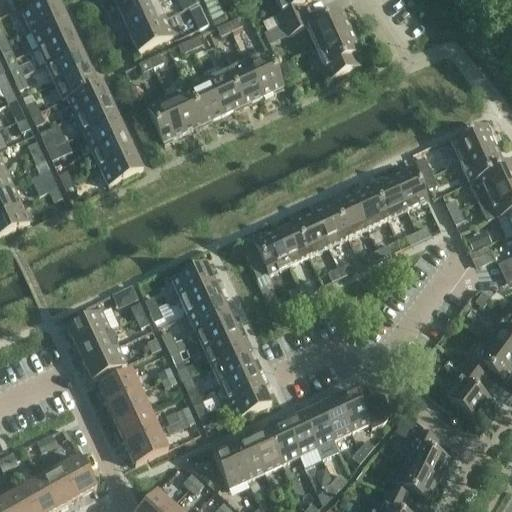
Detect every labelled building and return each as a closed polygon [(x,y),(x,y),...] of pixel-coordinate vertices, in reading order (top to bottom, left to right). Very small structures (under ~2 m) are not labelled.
[(120,22),(156,6),(153,0),(123,0),(112,5),(120,22)] [(176,0),(183,14),(189,12),(198,7),(195,1),(194,0),(176,0)] [(281,29),(305,19),(300,8),(315,0),(273,0),(280,15),(276,17),(281,29)] [(55,1),(20,17),(29,36),(64,20),(55,1)] [(128,40),(164,23),(156,6),(120,22),(128,40)] [(194,23),(199,34),(208,30),(203,19),(201,14),(191,18),(194,23)] [(315,52),(349,36),(340,15),(310,29),(305,19),(281,29),(287,40),(306,32),(315,52)] [(211,23),(214,30),(226,25),(223,18),(211,23)] [(64,20),(29,36),(37,53),(72,37),(64,20)] [(226,27),(231,36),(241,31),(237,22),(226,27)] [(164,23),(128,40),(137,58),(173,42),(164,23)] [(216,32),(220,41),(231,36),(226,27),(216,32)] [(359,70),(353,59),(359,56),(349,36),(315,52),(324,71),(320,73),(326,85),(359,70)] [(72,37),(37,53),(45,71),(80,54),(72,37)] [(187,45),(191,54),(202,49),(198,40),(187,45)] [(191,54),(187,45),(177,50),(181,59),(191,54)] [(0,55),(2,60),(11,56),(7,46),(0,48),(0,55)] [(53,88),(88,72),(80,54),(45,71),(53,88)] [(282,92),(266,58),(245,68),(261,102),(282,92)] [(148,64),(152,73),(163,68),(159,59),(148,64)] [(152,73),(148,64),(138,68),(142,77),(152,73)] [(261,102),(245,68),(226,77),(242,111),(261,102)] [(18,70),(9,75),(14,85),(23,81),(18,70)] [(88,72),(53,88),(62,106),(66,104),(67,104),(66,104),(96,89),(96,88),(96,89),(88,72)] [(0,91),(8,88),(3,77),(0,78),(0,91)] [(242,111),(226,77),(206,86),(222,120),(242,111)] [(23,81),(14,85),(18,96),(28,91),(23,81)] [(67,104),(66,104),(74,121),(109,105),(101,86),(96,88),(96,89),(66,104),(67,104)] [(222,120),(206,86),(187,95),(202,129),(222,120)] [(8,88),(0,91),(0,94),(4,102),(13,98),(8,88)] [(202,129),(187,95),(167,104),(183,138),(202,129)] [(183,138),(167,104),(147,113),(162,147),(183,138)] [(82,139),(117,122),(109,105),(74,121),(82,139)] [(34,106),(25,110),(30,121),(39,117),(34,106)] [(11,117),(12,120),(15,128),(25,123),(20,113),(11,117)] [(39,117),(30,121),(35,131),(44,127),(39,117)] [(117,122),(82,139),(90,156),(125,140),(117,122)] [(25,123),(15,128),(20,138),(30,134),(25,123)] [(459,168),(494,151),(484,131),(449,147),(459,168)] [(46,155),(55,151),(50,140),(41,145),(46,155)] [(125,140),(90,156),(98,174),(133,157),(125,140)] [(32,162),(41,158),(36,147),(27,151),(32,162)] [(55,151),(46,155),(51,166),(60,162),(55,151)] [(503,171),(503,170),(494,151),(459,168),(468,187),(469,188),(478,184),(477,183),(503,171)] [(133,157),(98,174),(107,192),(142,176),(133,157)] [(37,172),(46,168),(41,158),(32,162),(37,172)] [(423,162),(414,167),(422,184),(431,180),(423,162)] [(468,187),(477,207),(511,190),(511,167),(511,166),(503,170),(503,171),(477,183),(478,184),(469,188),(468,187)] [(427,208),(411,173),(390,182),(406,217),(427,208)] [(0,197),(13,192),(5,174),(0,176),(0,197)] [(67,175),(57,180),(62,190),(72,186),(67,175)] [(432,180),(422,185),(427,195),(437,191),(432,180)] [(52,182),(43,186),(48,197),(57,193),(52,182)] [(406,217),(390,182),(370,191),(387,226),(406,217)] [(72,186),(62,190),(67,201),(76,196),(72,186)] [(511,190),(477,207),(486,226),(495,222),(496,222),(496,223),(505,219),(505,218),(511,214),(511,190)] [(387,226),(370,191),(351,200),(367,235),(387,226)] [(0,219),(21,209),(13,192),(0,197),(0,219)] [(57,193),(48,197),(53,207),(62,203),(57,193)] [(367,235),(351,200),(331,209),(347,245),(367,235)] [(450,220),(459,215),(454,204),(445,209),(450,220)] [(0,241),(30,228),(21,209),(0,219),(0,241)] [(347,245),(331,209),(312,219),(328,254),(347,245)] [(496,222),(495,222),(496,224),(504,243),(511,239),(511,214),(505,218),(505,219),(496,223),(496,222)] [(454,230),(464,225),(459,215),(450,220),(454,230)] [(328,254),(312,219),(292,228),(308,263),(328,254)] [(308,263),(292,228),(272,237),(289,272),(308,263)] [(430,241),(426,232),(415,237),(419,246),(430,241)] [(267,278),(268,281),(289,272),(272,237),(252,246),(255,253),(245,258),(256,283),(267,278)] [(405,241),(409,251),(419,246),(415,237),(405,241)] [(473,256),(485,250),(480,239),(468,245),(473,256)] [(391,259),(387,250),(376,255),(380,264),(391,259)] [(475,271),(492,264),(492,263),(487,251),(470,259),(475,271)] [(366,259),(370,269),(380,264),(376,255),(366,259)] [(178,303),(213,287),(205,268),(169,284),(178,303)] [(352,277),(348,268),(337,273),(341,282),(352,277)] [(327,278),(331,287),(341,282),(337,273),(327,278)] [(313,295),(309,286),(298,291),(302,300),(313,295)] [(186,320),(221,304),(213,287),(178,303),(186,320)] [(287,295),(292,305),(302,300),(298,291),(287,295)] [(481,298),(474,307),(482,313),(489,304),(481,298)] [(153,302),(144,306),(149,317),(158,312),(153,302)] [(221,304),(186,320),(194,338),(229,321),(221,304)] [(139,308),(130,312),(135,323),(144,319),(139,308)] [(158,312),(149,317),(154,327),(163,323),(158,312)] [(511,321),(504,315),(496,326),(500,329),(487,346),(511,364),(511,321)] [(75,351),(110,335),(101,316),(66,333),(75,351)] [(144,319),(135,323),(140,334),(149,329),(144,319)] [(238,339),(229,321),(194,338),(195,339),(190,341),(193,347),(198,345),(202,355),(203,355),(238,339)] [(83,368),(118,352),(110,335),(75,351),(83,368)] [(169,336),(160,341),(165,352),(174,347),(169,336)] [(210,373),(246,356),(238,339),(202,355),(210,373)] [(151,359),(160,354),(155,343),(146,347),(151,359)] [(511,377),(511,364),(487,346),(475,363),(471,359),(462,370),(483,386),(491,376),(505,387),(511,377)] [(174,347),(165,352),(170,362),(179,357),(174,347)] [(118,352),(83,368),(91,386),(126,370),(118,352)] [(219,390),(254,374),(246,356),(210,373),(219,390)] [(483,386),(462,370),(454,381),(458,384),(445,402),(476,425),(490,407),(476,396),(483,386)] [(186,371),(177,376),(182,386),(191,382),(186,371)] [(169,372),(157,378),(161,386),(173,380),(169,372)] [(227,407),(262,391),(254,374),(219,390),(227,407)] [(417,374),(411,382),(419,389),(423,384),(423,378),(417,374)] [(107,411),(141,395),(131,375),(97,391),(107,411)] [(173,380),(161,386),(164,393),(176,388),(173,380)] [(195,392),(191,382),(182,386),(186,396),(195,392)] [(262,391),(227,407),(235,426),(270,409),(262,391)] [(334,402),(351,439),(369,431),(371,434),(382,429),(391,417),(370,401),(359,406),(353,393),(334,402)] [(141,395),(107,411),(116,431),(150,415),(141,395)] [(351,439),(334,402),(317,410),(334,447),(351,439)] [(193,411),(197,421),(207,417),(202,407),(193,411)] [(338,457),(334,447),(317,410),(299,418),(316,455),(316,454),(321,465),(338,457)] [(187,412),(175,417),(179,425),(191,419),(187,412)] [(150,415),(116,431),(125,450),(159,434),(150,415)] [(207,417),(197,421),(202,432),(212,428),(207,417)] [(316,455),(299,418),(282,426),(299,463),(316,455)] [(191,419),(179,425),(182,433),(194,427),(191,419)] [(299,463),(282,426),(264,434),(281,471),(299,463)] [(159,434),(125,450),(134,470),(168,455),(159,434)] [(281,471),(264,434),(247,442),(264,479),(281,471)] [(404,469),(439,486),(449,465),(433,457),(439,445),(415,434),(409,447),(413,450),(404,469)] [(43,443),(49,455),(56,452),(51,440),(43,443)] [(264,479),(247,442),(229,450),(246,487),(264,479)] [(36,446),(40,456),(41,458),(49,455),(43,443),(36,446)] [(359,454),(366,460),(374,451),(366,445),(358,454),(359,454)] [(246,487),(229,450),(211,458),(228,495),(246,487)] [(359,454),(358,454),(351,463),(359,469),(366,460),(359,454)] [(11,457),(5,460),(3,461),(10,473),(17,470),(11,457)] [(58,471),(76,503),(96,492),(78,460),(58,471)] [(10,473),(3,461),(0,462),(0,472),(2,477),(10,473)] [(429,506),(439,486),(404,469),(395,487),(387,484),(381,496),(384,497),(407,509),(413,498),(429,506)] [(60,511),(76,503),(58,471),(39,481),(56,511),(60,511)] [(188,494),(197,484),(190,478),(181,488),(188,494)] [(331,487),(339,494),(347,485),(339,479),(331,487)] [(20,492),(31,511),(56,511),(39,481),(20,492)] [(197,484),(188,494),(194,500),(203,490),(197,484)] [(322,511),(331,502),(339,494),(331,487),(323,495),(316,499),(322,511)] [(2,502),(6,511),(31,511),(20,492),(2,502)] [(156,495),(140,511),(171,511),(173,510),(156,495)] [(405,511),(407,509),(384,497),(378,509),(383,511),(382,511),(405,511)] [(344,503),(339,511),(340,511),(349,511),(350,511),(348,505),(344,503)]
